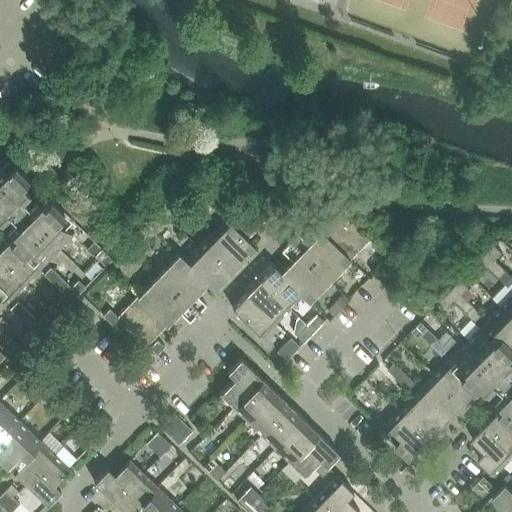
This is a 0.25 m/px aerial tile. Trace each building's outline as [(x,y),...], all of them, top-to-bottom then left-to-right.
[(0,219),(0,220),(7,213),(11,216),(14,219),(7,226),(15,234),(9,240),(22,253),(29,246),(45,262),(72,233),(57,218),(63,211),(50,198),(43,205),(35,198),(28,205),(25,202),(21,198),(28,191),(20,184),(27,177),(13,163),(7,170),(0,163),(0,219)] [(330,199),(322,207),(330,214),(337,206),(330,199)] [(215,208),(225,218),(232,211),(222,201),(215,208)] [(259,211),(266,218),(274,210),(267,203),(259,211)] [(320,231),(349,259),(370,238),(341,209),(320,231)] [(232,211),(225,218),(236,228),(243,221),(232,211)] [(266,218),(259,211),(251,219),(259,226),(266,218)] [(225,218),(211,233),(241,261),(255,246),(247,238),(236,228),(225,218)] [(253,231),(243,221),(236,228),(247,238),(253,231)] [(349,259),(320,231),(308,242),(298,233),(281,250),(292,260),(280,271),(279,272),(302,294),(308,301),(349,259)] [(211,233),(198,246),(227,275),(241,261),(211,233)] [(9,240),(0,248),(0,258),(25,282),(45,262),(29,246),(22,253),(9,240)] [(502,252),(494,245),(489,250),(496,257),(502,252)] [(198,246),(185,259),(207,282),(206,282),(213,289),(227,275),(198,246)] [(95,255),(105,266),(112,259),(102,248),(95,255)] [(496,257),(489,250),(484,256),(491,263),(495,259),(496,257)] [(138,295),(167,323),(179,311),(189,321),(206,304),(195,294),(206,282),(207,282),(185,259),(179,253),(138,295)] [(484,256),(479,261),(486,268),(488,266),(491,263),(484,256)] [(0,298),(5,303),(25,282),(0,258),(0,298)] [(491,263),(488,266),(498,276),(505,269),(495,259),(491,263)] [(479,261),(474,267),(481,274),(486,268),(479,261)] [(273,264),(259,279),(289,307),(302,294),(279,272),(280,271),(273,264)] [(50,267),(43,274),(54,284),(61,277),(50,267)] [(511,275),(505,269),(498,276),(508,286),(511,282),(511,275)] [(71,287),(61,277),(54,284),(64,294),(68,290),(71,287)] [(259,279),(246,293),(275,321),(289,307),(259,279)] [(78,280),(73,285),(80,292),(85,287),(78,280)] [(461,280),(456,285),(463,292),(468,287),(461,280)] [(71,287),(68,290),(75,297),(80,292),(73,285),(71,287)] [(456,285),(451,290),(458,297),(461,294),(463,292),(456,285)] [(64,294),(62,296),(69,303),(75,297),(68,290),(64,294)] [(451,290),(445,296),(453,303),(454,301),(458,297),(451,290)] [(246,293),(232,307),(261,336),(275,321),(246,293)] [(458,297),(454,301),(464,311),(471,304),(461,294),(458,297)] [(511,294),(501,305),(511,316),(511,294)] [(167,323),(138,295),(117,316),(109,308),(103,315),(118,331),(125,324),(146,344),(167,323)] [(62,296),(57,301),(64,308),(69,303),(62,296)] [(445,296),(440,301),(447,308),(453,303),(445,296)] [(17,301),(10,308),(20,318),(27,311),(17,301)] [(471,304),(464,311),(475,321),(482,314),(471,304)] [(511,316),(501,305),(481,326),(497,342),(504,335),(511,343),(511,316)] [(27,311),(20,318),(31,328),(34,325),(38,321),(27,311)] [(45,314),(39,320),(47,326),(52,321),(45,314)] [(306,324),(313,331),(324,321),(316,314),(306,324)] [(38,321),(34,325),(41,332),(47,326),(39,320),(38,321)] [(313,331),(306,324),(296,335),(303,342),(313,331)] [(31,328),(29,330),(36,337),(41,332),(34,325),(31,328)] [(505,404),(499,411),(511,423),(511,368),(511,367),(511,355),(511,354),(511,352),(511,343),(504,335),(497,342),(481,326),(454,354),(470,369),(464,376),(477,389),(483,383),(491,390),(497,383),(501,386),(504,390),(498,397),(505,404)] [(421,335),(431,345),(438,338),(428,328),(421,335)] [(29,330),(24,336),(31,343),(36,337),(29,330)] [(431,345),(442,355),(449,348),(438,338),(431,345)] [(149,347),(157,354),(164,346),(157,339),(149,347)] [(279,353),(286,360),(296,349),(289,342),(279,353)] [(454,354),(434,374),(463,403),(477,389),(464,376),(470,369),(454,354)] [(234,407),(262,378),(241,357),(227,371),(234,378),(219,393),(234,407)] [(388,369),(398,379),(405,372),(395,362),(388,369)] [(405,372),(398,379),(409,390),(415,382),(405,372)] [(434,374),(414,395),(430,411),(437,404),(450,417),(463,403),(434,374)] [(262,378),(234,407),(247,421),(276,391),(262,378)] [(276,391),(247,421),(261,434),(290,405),(276,391)] [(414,395),(401,409),(430,437),(450,417),(437,404),(430,411),(414,395)] [(0,458),(5,463),(18,450),(25,456),(40,440),(0,401),(0,458)] [(261,434),(275,447),(303,418),(290,405),(261,434)] [(430,437),(401,409),(387,423),(392,428),(385,435),(409,459),(430,437)] [(511,423),(499,411),(486,424),(511,449),(511,423)] [(167,419),(176,428),(183,421),(173,412),(167,419)] [(275,447),(289,461),(317,432),(303,418),(275,447)] [(176,428),(167,419),(160,426),(169,435),(176,428)] [(183,421),(176,428),(185,437),(192,430),(183,421)] [(511,456),(511,449),(486,424),(472,439),(485,451),(478,458),(494,474),(511,456)] [(176,428),(169,435),(178,444),(185,437),(176,428)] [(317,432),(289,461),(303,475),(312,466),(318,459),(325,466),(326,465),(339,452),(317,432)] [(5,463),(25,483),(54,453),(40,440),(25,456),(18,450),(5,463)] [(54,453),(25,483),(47,504),(60,490),(53,483),(68,467),(54,453)] [(94,481),(115,502),(144,472),(129,458),(114,474),(107,467),(94,481)] [(318,459),(312,466),(322,476),(330,468),(326,465),(325,466),(318,459)] [(115,502),(125,511),(145,511),(148,508),(142,502),(157,486),(144,472),(115,502)] [(511,475),(509,473),(501,481),(505,484),(506,483),(511,489),(511,475)] [(337,475),(316,496),(331,511),(357,511),(359,510),(346,498),(353,491),(337,475)] [(484,475),(473,486),(483,495),(493,485),(484,475)] [(492,497),(508,511),(511,511),(511,489),(506,483),(505,484),(492,497)] [(184,511),(157,486),(142,502),(148,508),(145,511),(184,511)] [(243,493),(253,502),(259,495),(250,486),(243,493)] [(0,495),(0,504),(2,507),(12,496),(5,489),(0,495)] [(237,500),(246,509),(253,502),(243,493),(237,500)] [(253,502),(262,511),(269,504),(259,495),(253,502)] [(12,496),(2,507),(7,511),(10,511),(19,503),(12,496)] [(331,511),(316,496),(300,511),(331,511)] [(253,502),(246,509),(248,511),(260,511),(262,511),(253,502)]
